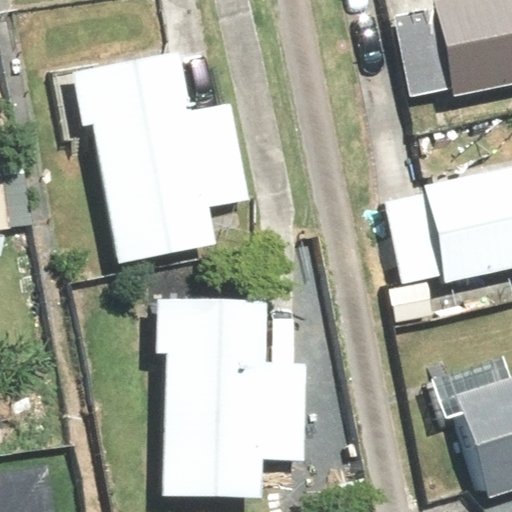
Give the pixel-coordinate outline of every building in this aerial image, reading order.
[(511,0),(443,0),(415,6),(434,99),(511,82),(511,0)] [(156,53),(51,76),(63,132),(70,130),(99,263),(198,242),(191,210),(240,199),(219,102),(169,112),(156,53)] [(511,162),(401,187),(423,286),(508,267),(510,276),(511,275),(511,162)] [(23,165),(0,168),(0,233),(33,229),(23,165)] [(245,364),(245,305),(132,305),(132,359),(146,359),(146,497),(245,497),(245,464),(292,464),(292,364),(245,364)] [(511,371),(434,397),(467,501),(511,487),(511,371)] [(0,511),(34,511),(27,468),(0,472),(0,511)]
